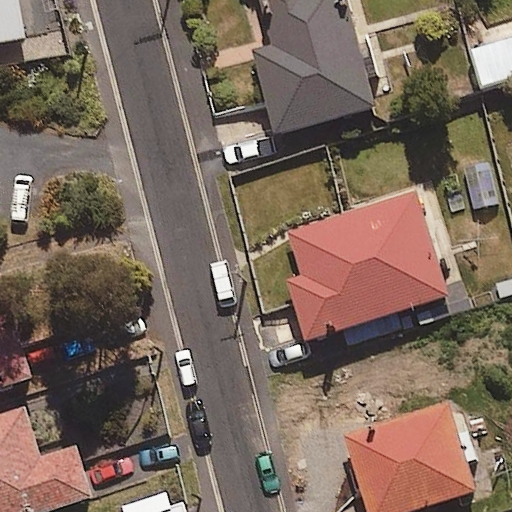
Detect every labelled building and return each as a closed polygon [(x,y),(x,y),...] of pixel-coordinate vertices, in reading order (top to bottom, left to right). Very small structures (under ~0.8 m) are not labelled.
[(0,0),(0,43),(27,39),(20,0),(0,0)] [(262,0),(275,46),(255,51),(279,136),(377,108),(347,0),(262,0)] [(511,81),(511,36),(472,48),(485,89),(511,81)] [(451,296),(416,191),(286,234),(300,276),(285,281),(306,344),(451,296)] [(0,282),(0,391),(33,381),(0,282)] [(46,458),(25,398),(0,407),(0,511),(54,511),(96,497),(78,446),(46,458)] [(418,511),(480,491),(471,467),(482,463),(472,431),(461,435),(449,402),(344,438),(368,511),(418,511)] [(171,506),(167,494),(123,507),(124,511),(186,511),(184,502),(171,506)]
